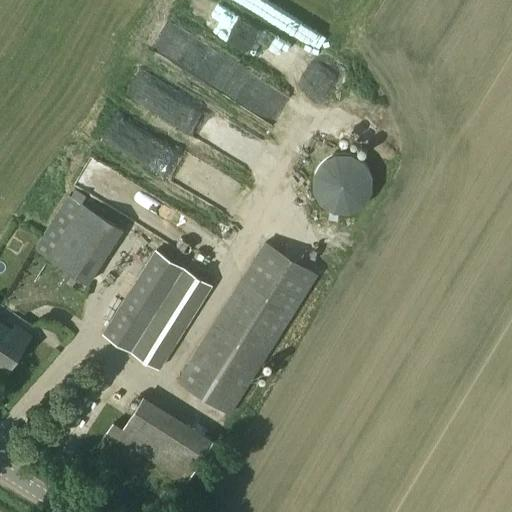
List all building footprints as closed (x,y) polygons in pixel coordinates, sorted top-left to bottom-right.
[(345,154),(342,154),(339,154),(336,155),(334,155),(331,156),(329,158),(327,159),(325,161),(322,163),(321,165),(319,167),(317,170),(316,173),(315,176),(315,180),(315,183),(315,186),(315,190),(316,193),(318,196),(319,198),(321,201),(323,203),(325,205),(327,206),(329,208),(332,209),(334,210),(337,210),(340,211),(343,211),(347,211),(350,210),(353,209),(356,208),(359,206),(362,204),(364,202),(366,199),(368,197),(369,194),(370,191),(371,189),(371,186),(372,183),(372,181),(371,178),(371,175),(370,173),(369,170),(367,167),(365,164),(363,162),(361,160),(358,158),(355,156),(352,155),(349,154),(345,154)] [(36,248),(95,283),(130,223),(72,188),(36,248)] [(266,240),(266,239),(177,380),(231,415),(320,274),(266,240)] [(213,284),(157,249),(104,333),(160,369),(213,284)] [(13,330),(0,321),(0,363),(10,369),(32,335),(16,325),(13,330)] [(186,479),(213,433),(147,394),(128,426),(117,419),(108,433),(186,479)]
